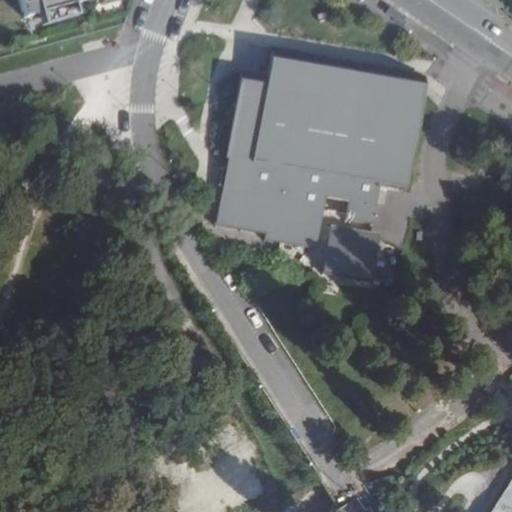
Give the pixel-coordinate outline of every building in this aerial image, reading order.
[(19,0),(26,25),(41,21),(42,26),(76,17),(73,6),(93,0),(102,0),(103,1),(108,0),(19,0)] [(235,233),(265,237),(264,243),(279,246),(315,253),(316,246),(327,248),(321,276),(370,284),(378,236),(370,234),(365,234),(368,222),(372,223),(379,188),(403,192),(420,93),(418,93),(420,86),(421,75),(274,49),(272,60),(271,66),(268,66),(265,78),(242,74),(241,79),(240,86),(237,85),(228,142),(230,143),(227,160),(225,172),(218,170),(217,176),(216,183),(223,184),(222,187),(217,218),(220,222),(237,225),(235,233)] [(229,236),(226,232),(224,247),(238,249),(229,236)] [(511,241),(505,241),(499,282),(511,284),(511,241)] [(238,249),(224,247),(223,254),(243,256),(238,249)]
